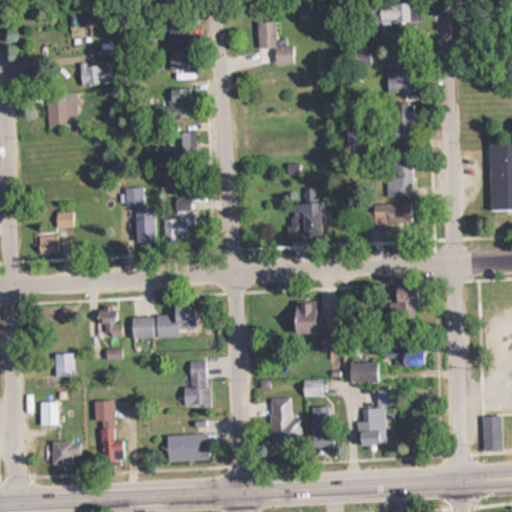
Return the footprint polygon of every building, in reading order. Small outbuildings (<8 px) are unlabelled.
[(369,2),(369,22),(413,22),(413,2),(369,2)] [(185,68),(185,19),(166,20),(166,68),(185,68)] [(271,63),(293,62),(293,45),(285,45),(285,40),(274,41),(273,20),(255,21),(255,48),(271,48),(271,63)] [(77,64),(77,85),(109,85),(109,64),(77,64)] [(411,91),(411,65),(386,65),(386,91),(411,91)] [(188,88),(171,88),(171,112),(188,112),(188,88)] [(45,128),(67,128),(67,115),(74,115),(74,92),(45,92),(45,128)] [(390,102),(390,138),(414,138),(414,102),(390,102)] [(171,133),(171,152),(189,152),(188,133),(171,133)] [(511,137),(486,137),(487,210),(511,209),(511,137)] [(385,196),(411,196),(411,157),(395,157),(395,177),(385,177),(385,196)] [(154,243),(153,210),(143,210),(143,186),(122,187),(122,205),(132,205),(132,244),(154,243)] [(192,242),(191,198),(171,199),(172,216),(161,216),(162,242),(192,242)] [(285,240),(324,239),(324,201),(291,201),(292,223),(285,223),(285,240)] [(370,202),(370,222),(413,222),(413,202),(370,202)] [(70,227),(70,211),(53,211),(53,227),(70,227)] [(34,233),(34,252),(57,252),(57,233),(34,233)] [(390,290),(390,299),(412,299),(412,290),(390,290)] [(314,300),(290,300),(290,333),(319,333),(319,319),(314,319),(314,300)] [(178,336),(178,328),(195,328),(194,305),(168,306),(168,314),(127,315),(128,337),(178,336)] [(117,335),(117,306),(95,306),(95,335),(117,335)] [(409,316),(407,307),(395,308),(396,318),(409,316)] [(511,333),(491,333),(491,355),(511,354),(511,333)] [(393,364),(421,364),(421,346),(382,346),(382,355),(393,355),(393,364)] [(103,349),(104,358),(119,355),(118,347),(103,349)] [(51,352),(51,375),(71,375),(71,352),(51,352)] [(206,404),(206,359),(186,359),(186,386),(179,386),(179,404),(206,404)] [(377,380),(377,361),(346,361),(346,380),(377,380)] [(382,403),(388,403),(389,389),(356,389),(355,444),(378,444),(378,431),(381,431),(382,403)] [(267,397),(267,438),(289,438),(289,397),(267,397)] [(112,440),(111,399),(94,399),(96,459),(122,458),(122,439),(112,440)] [(54,400),(36,400),(36,424),(54,424),(54,400)] [(308,448),(333,448),(333,416),(307,416),(308,448)] [(500,416),(479,416),(479,449),(500,449),(500,416)] [(203,433),(162,433),(162,460),(204,459),(203,433)] [(47,463),(75,463),(75,440),(47,440),(47,463)]
